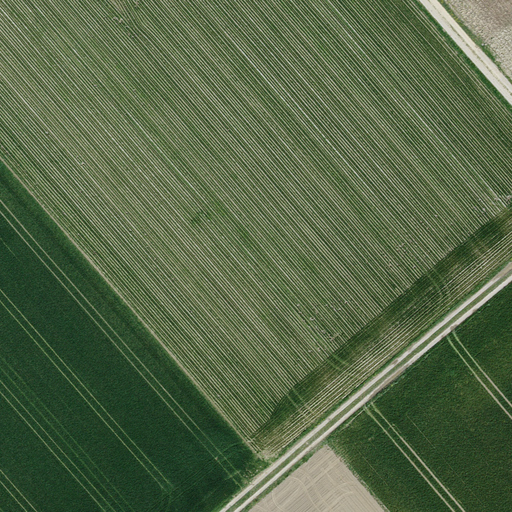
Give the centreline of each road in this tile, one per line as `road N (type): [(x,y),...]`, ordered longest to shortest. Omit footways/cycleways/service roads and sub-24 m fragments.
road 1 (track): [(224,511),(511,264)]
road 2 (track): [(511,97),(428,0)]
